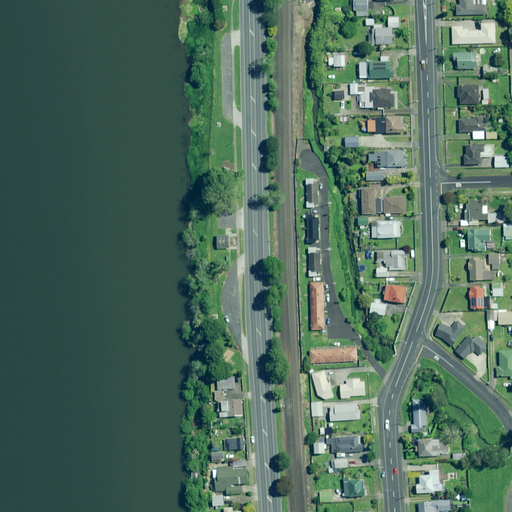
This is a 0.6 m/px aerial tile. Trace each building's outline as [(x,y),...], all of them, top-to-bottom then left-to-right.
[(367,16),(366,0),(353,0),(354,10),(357,10),(357,16),(367,16)] [(459,0),(460,5),(456,5),(456,15),(487,14),(486,0),(459,0)] [(374,26),(374,29),(369,29),(369,34),(369,44),(392,44),(392,27),(399,27),(399,17),(388,18),(388,28),(382,28),(382,24),(374,24),(374,26)] [(495,43),(495,24),(481,24),(481,30),(468,31),(468,29),(465,29),(463,29),(462,26),(452,27),(452,44),(495,43)] [(458,69),(477,69),(477,63),(481,63),(481,53),(454,53),(454,62),(458,62),(458,69)] [(345,66),(345,55),(336,55),(336,66),(345,66)] [(389,56),(381,57),(381,62),(366,62),(366,78),(393,78),(393,67),(390,67),(389,56)] [(492,68),(492,63),(488,63),(488,65),(483,65),(483,75),(497,75),(497,68),(492,68)] [(483,98),(483,89),(483,86),(465,86),(465,79),(458,79),(458,97),(460,97),(460,104),(479,104),(479,98),(483,98)] [(378,108),(378,109),(383,109),(383,108),(394,108),(393,94),(390,94),(390,89),(380,89),(380,87),(373,87),(366,87),(366,84),(350,84),(350,94),(361,94),(361,102),(366,102),(366,108),(378,108)] [(386,118),(386,132),(406,133),(406,123),(404,123),(404,116),(386,115),(386,118)] [(473,139),(484,139),(484,131),(486,131),(486,115),(473,115),(473,119),(459,119),(459,132),(473,132),(473,139)] [(367,120),(367,132),(368,132),(376,132),(376,120),(374,120),(374,117),(369,117),(369,120),(368,120),(367,120)] [(376,120),(376,132),(386,132),(386,118),(376,117),(376,120)] [(367,132),(367,120),(359,120),(359,127),(361,127),(361,130),(364,132),(367,132)] [(358,147),(358,137),(345,137),(345,147),(358,147)] [(484,146),(484,145),(466,145),(466,155),(464,155),(464,164),(481,164),(481,157),(492,157),(492,146),(484,146)] [(364,154),(364,164),(369,164),(369,162),(376,162),(376,167),(406,168),(406,157),(403,157),(403,150),(374,150),(374,152),(369,151),(369,154),(364,154)] [(509,167),(509,156),(495,156),(495,167),(509,167)] [(385,180),(385,171),(366,171),(367,180),(385,180)] [(319,204),(319,179),(306,179),(306,184),(307,184),(307,207),(315,207),(315,204),(319,204)] [(405,213),(405,197),(375,198),(374,187),(368,188),(359,188),(359,198),(362,197),(362,214),(405,213)] [(489,220),(489,213),(487,213),(488,206),(482,206),(482,200),(469,200),(469,204),(467,204),(466,209),(465,209),(465,215),(465,220),(461,220),(461,225),(479,225),(479,220),(489,220)] [(489,213),(489,220),(488,223),(504,223),(504,214),(489,213)] [(319,215),(302,215),(302,218),(307,218),(307,238),(305,238),(305,243),(315,243),(315,246),(320,246),(319,215)] [(375,222),(375,216),(372,217),(372,216),(358,217),(358,224),(364,224),(365,228),(369,228),(369,223),(372,223),(372,226),(372,238),(400,238),(400,221),(375,222)] [(511,236),(511,235),(511,225),(504,225),(503,236),(506,236),(505,239),(511,240),(511,236)] [(490,230),(468,230),(468,249),(474,249),(474,251),(484,251),(484,242),(490,242),(490,230)] [(228,249),(229,236),(217,236),(217,248),(228,249)] [(316,248),(300,248),(300,253),(309,253),(309,276),(317,276),(317,274),(320,274),(320,248),(316,248)] [(405,270),(405,250),(375,251),(376,277),(388,277),(388,270),(405,270)] [(499,269),(499,254),(489,254),(489,264),(492,264),(492,269),(499,269)] [(494,271),(488,271),(488,268),(485,268),(484,257),(468,258),(469,270),(470,270),(470,280),(495,279),(494,271)] [(325,330),(323,282),(310,283),(312,330),(325,330)] [(385,287),(383,287),(382,295),(384,295),(384,300),(404,303),(406,287),(386,284),(385,287)] [(470,290),(469,290),(469,299),(471,299),(471,310),(477,310),(477,309),(489,309),(489,302),(483,302),(483,287),(470,286),(470,290)] [(380,300),(374,299),(373,302),(371,302),(369,313),(384,315),(386,305),(380,304),(380,300)] [(499,310),(487,310),(487,321),(499,321),(499,325),(511,324),(511,312),(499,312),(499,310)] [(442,323),(435,335),(445,341),(444,342),(452,347),(465,326),(456,321),(452,329),(442,323)] [(482,342),(485,339),(482,337),(479,339),(476,337),(474,340),(469,335),(456,352),(465,359),(472,350),(479,356),(487,346),(482,342)] [(357,361),(356,348),(310,350),(310,363),(357,361)] [(511,351),(499,351),(500,367),(497,367),(497,376),(510,376),(510,379),(511,378),(511,351)] [(328,384),(324,371),(312,374),(318,395),(325,400),(333,398),(329,383),(328,384)] [(214,390),(215,403),(215,407),(218,406),(219,409),(217,410),(217,418),(243,416),(241,399),(229,400),(228,389),(236,388),(234,375),(216,377),(217,390),(214,390)] [(359,378),(346,379),(347,385),(340,385),(341,398),(350,398),(350,396),(365,395),(364,382),(360,382),(359,378)] [(422,436),(427,436),(427,432),(425,432),(425,425),(426,425),(425,399),(413,400),(414,425),(411,425),(412,432),(422,432),(422,436)] [(323,416),(322,402),(311,403),(312,416),(323,416)] [(358,410),(357,404),(329,406),(330,421),(360,419),(359,410),(358,410)] [(320,427),(320,434),(333,434),(333,423),(328,423),(328,427),(320,427)] [(362,451),(361,436),(327,438),(327,444),(332,444),(333,453),(362,451)] [(244,449),(244,438),(226,438),(226,443),(229,443),(229,450),(244,449)] [(439,440),(419,440),(419,445),(416,446),(416,452),(418,452),(419,457),(440,456),(440,453),(450,453),(449,445),(440,446),(439,440)] [(325,443),(314,443),(315,454),(326,454),(325,443)] [(348,459),(331,460),(331,468),(348,467),(348,459)] [(245,468),(245,461),(233,462),(233,467),(217,467),(218,478),(215,478),(216,491),(226,491),(227,495),(241,494),(241,484),(247,484),(246,468),(245,468)] [(442,486),(445,485),(445,479),(439,480),(439,470),(429,470),(430,475),(419,476),(420,484),(416,484),(417,493),(443,492),(442,486)] [(365,496),(364,479),(350,479),(350,478),(344,478),(345,497),(365,496)] [(332,502),(332,491),(320,492),(320,502),(332,502)] [(223,505),(223,495),(212,496),(213,506),(223,505)] [(449,511),(458,510),(457,505),(451,505),(451,500),(418,503),(419,511),(449,511)]
